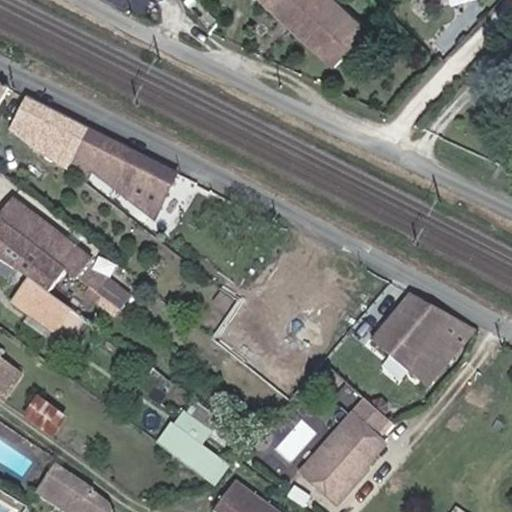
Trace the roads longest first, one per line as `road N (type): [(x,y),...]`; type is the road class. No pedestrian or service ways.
road 1 (unclassified): [(511,337),(0,53)]
road 2 (unclassified): [(87,0),(511,206)]
road 3 (unknown): [(386,146),(511,11)]
